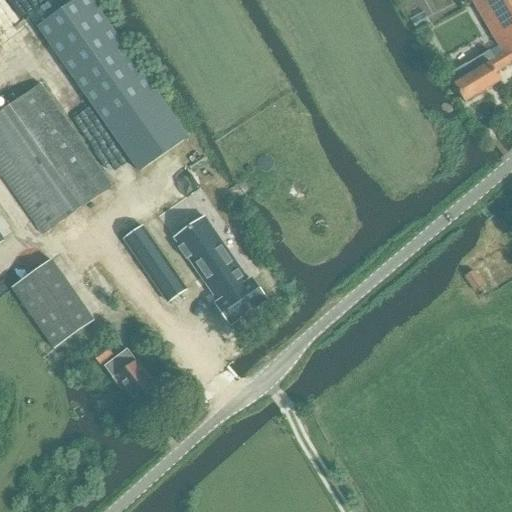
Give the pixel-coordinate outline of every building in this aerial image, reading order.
[(89,0),(77,0),(37,29),(138,172),(187,138),(89,0)] [(489,52),(450,76),(455,85),(454,86),(464,104),(500,82),(496,74),(510,67),(511,65),(511,0),(469,0),(494,41),(502,54),(493,59),(489,52)] [(0,173),(43,234),(110,186),(39,85),(0,112),(0,173)] [(0,215),(0,236),(3,241),(12,234),(0,215)] [(205,219),(174,241),(175,243),(179,249),(177,250),(178,251),(180,249),(187,259),(185,261),(186,262),(187,260),(217,304),(215,305),(229,326),(230,327),(266,303),(265,301),(251,281),(248,282),(205,219)] [(142,229),(124,241),(142,268),(161,256),(146,234),(142,229)] [(178,280),(161,256),(142,268),(160,293),(178,280)] [(53,349),(93,322),(52,261),(12,288),(53,349)] [(471,272),(464,277),(474,293),(483,287),(473,271),(471,272)] [(178,280),(160,293),(167,304),(186,291),(178,280)] [(104,348),(92,357),(98,366),(110,357),(104,348)] [(126,350),(103,368),(121,391),(122,391),(124,389),(136,404),(156,389),(136,363),(136,362),(135,363),(126,350)]
